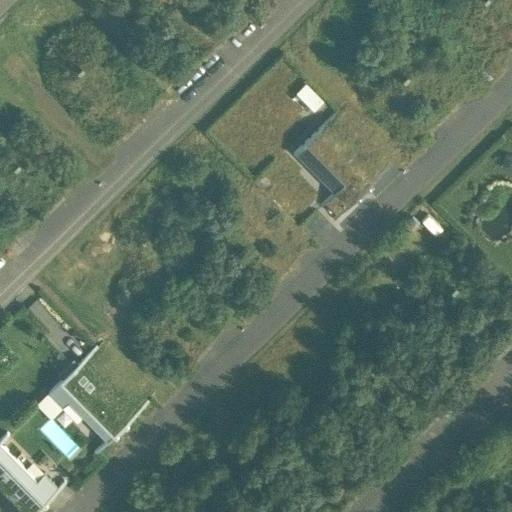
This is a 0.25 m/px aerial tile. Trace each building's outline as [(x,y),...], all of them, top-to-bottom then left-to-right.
[(227,29),(198,0),(156,0),(206,51),(227,29)] [(511,0),(485,0),(479,7),(511,40),(511,0)] [(147,108),(95,55),(73,77),(125,130),(147,108)] [(455,100),(420,64),(398,86),(433,121),(455,100)] [(307,78),(296,89),(313,107),(324,96),(307,78)] [(374,179),(322,126),(300,147),(352,201),(374,179)] [(66,188),(31,152),(9,173),(44,209),(66,188)] [(293,258),(241,205),(219,226),(271,280),(293,258)] [(511,336),(511,320),(468,275),(446,297),(498,350),(511,336)] [(212,337),(177,301),(156,323),(191,358),(212,337)] [(439,408),(387,354),(365,376),(417,429),(439,408)] [(132,416),(80,363),(58,384),(110,437),(132,416)] [(358,487),(306,434),(285,455),(337,508),(358,487)] [(33,511),(51,495),(0,443),(0,486),(24,511),(33,511)]
